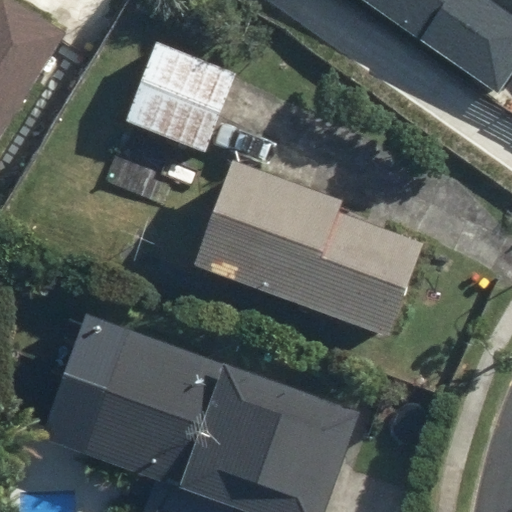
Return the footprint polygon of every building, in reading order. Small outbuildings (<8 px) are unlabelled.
[(0,0),(0,147),(1,148),(82,24),(45,0),(0,0)] [(385,0),(505,77),(511,65),(511,11),(494,0),(385,0)] [(253,67),(167,36),(135,122),(222,154),(253,67)] [(446,236),(246,158),(204,265),(404,343),(446,236)] [(350,511),(387,404),(99,305),(56,432),(175,473),(162,511),(261,511),(265,504),(288,511),(350,511)]
